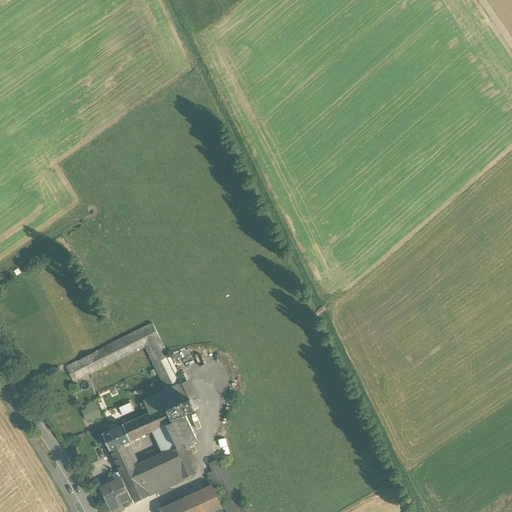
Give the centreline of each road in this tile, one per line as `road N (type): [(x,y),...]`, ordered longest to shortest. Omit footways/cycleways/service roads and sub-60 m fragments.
road 1 (unclassified): [(91,511),(0,364)]
road 2 (track): [(0,46),(76,198)]
